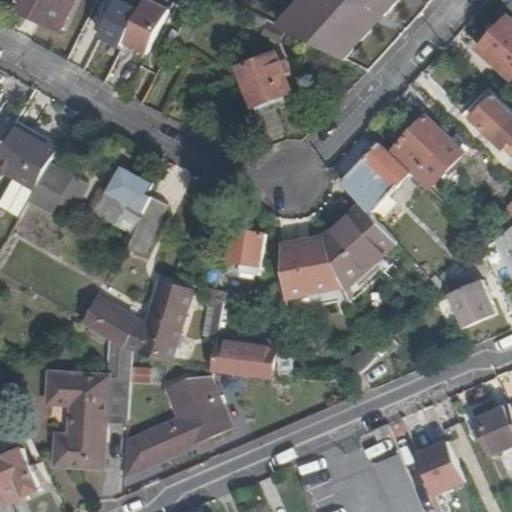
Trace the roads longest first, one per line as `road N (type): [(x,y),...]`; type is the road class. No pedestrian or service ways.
road 1 (residential): [(458,0),(406,55),(388,89),(293,181),(196,158),(0,43)]
road 2 (residential): [(511,350),(131,511)]
